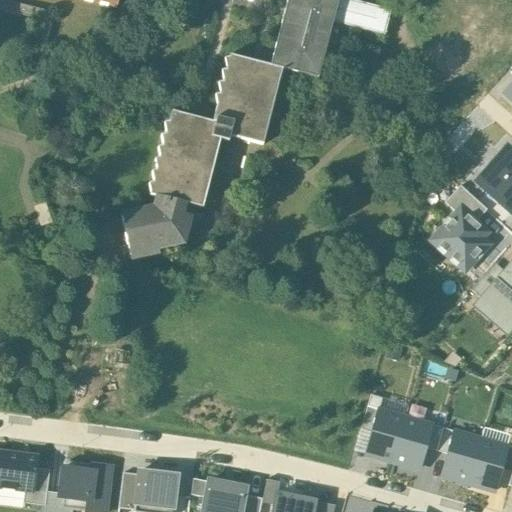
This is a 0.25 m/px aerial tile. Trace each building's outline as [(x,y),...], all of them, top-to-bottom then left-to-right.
[(44,11),(0,0),(0,10),(37,20),(40,27),(35,49),(28,77),(34,88),(74,98),(170,123),(172,113),(77,88),(77,89),(41,79),(38,76),(44,52),(45,52),(52,25),(44,11)] [(80,0),(113,9),(113,10),(115,10),(117,0),(80,0)] [(288,0),(271,67),(282,70),(319,79),(333,23),(339,0),(288,0)] [(391,12),(346,0),(339,0),(333,23),(385,37),(391,12)] [(213,123),(172,113),(170,123),(165,124),(167,133),(166,135),(162,136),(164,145),(163,147),(159,148),(161,158),(160,159),(156,160),(158,170),(157,172),(153,172),(155,182),(154,184),(150,185),(152,194),(151,196),(156,197),(187,205),(213,212),(231,142),(230,141),(231,136),(264,145),(282,70),(271,67),(230,57),(213,123)] [(511,101),(511,84),(503,94),(511,101)] [(511,154),(506,149),(475,183),(511,216),(511,154)] [(445,204),(454,213),(460,206),(478,222),(487,211),(460,188),(445,204)] [(154,207),(122,214),(132,262),(160,256),(159,251),(186,246),(193,218),(184,216),(187,205),(156,197),(154,207)] [(454,213),(428,241),(466,276),(493,246),(486,240),(491,234),(478,222),(460,206),(454,213)] [(511,259),(469,304),(507,340),(511,333),(511,259)] [(360,431),(372,434),(379,411),(382,399),(370,396),(360,431)] [(391,466),(405,418),(379,411),(372,434),(365,459),(391,466)] [(405,418),(391,466),(419,474),(426,449),(432,427),(433,426),(405,418)] [(426,449),(447,455),(453,432),(432,427),(426,449)] [(467,488),(481,439),(453,431),(453,432),(447,455),(440,480),(467,488)] [(481,439),(467,488),(494,495),(500,471),(507,448),(507,446),(481,439)] [(511,472),(511,449),(507,448),(500,471),(511,475),(511,472)] [(36,459),(0,454),(0,488),(25,492),(32,493),(35,470),(36,459)] [(59,495),(59,499),(62,499),(61,510),(72,511),(75,511),(105,511),(111,468),(67,463),(66,470),(62,470),(59,495)] [(50,471),(35,470),(32,493),(25,492),(24,504),(45,507),(47,493),(50,471)] [(172,511),(177,477),(139,472),(138,476),(134,511),(133,511),(172,511)] [(134,511),(138,476),(122,474),(118,510),(134,511)] [(248,487),(207,479),(199,511),(242,511),(246,497),(248,487)] [(59,495),(47,493),(45,507),(44,511),(72,511),(61,510),(62,499),(59,499),(59,495)] [(315,503),(276,495),(272,511),(313,511),(313,510),(315,503)] [(259,511),(262,501),(246,497),(242,511),(259,511)]
